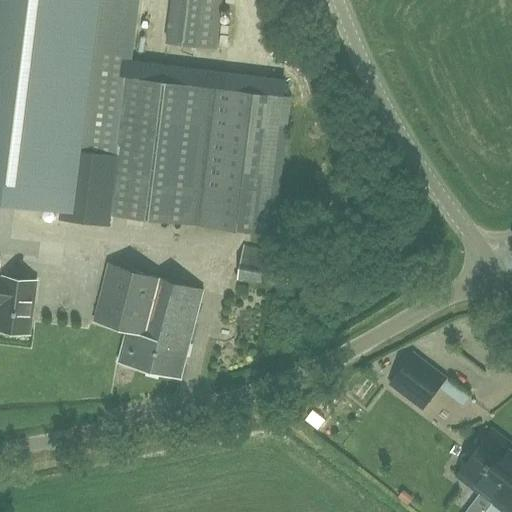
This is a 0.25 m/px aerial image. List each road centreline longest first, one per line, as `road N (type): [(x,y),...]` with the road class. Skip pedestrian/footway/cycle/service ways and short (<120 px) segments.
road 1 (unclassified): [(0,441),(231,399),(383,332),(488,268)]
road 2 (tertiary): [(488,268),(381,103),(337,0)]
